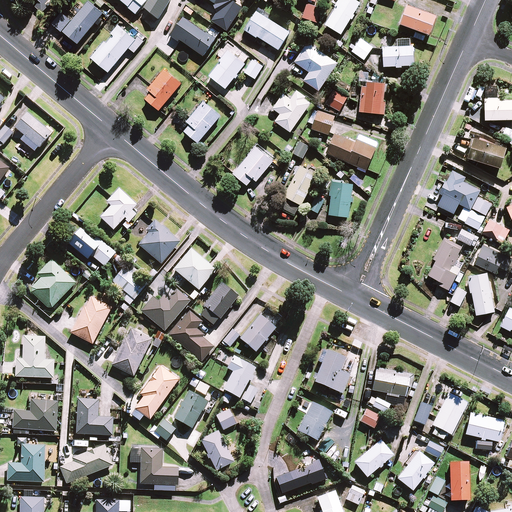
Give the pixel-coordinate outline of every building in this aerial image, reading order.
[(56,3),(52,0),(47,0),(42,6),(37,10),(44,16),(56,3)] [(101,0),(97,0),(94,4),(100,10),(106,4),(101,0)] [(117,0),(137,17),(151,1),(149,0),(117,0)] [(168,0),(153,0),(145,11),(159,21),(173,4),(168,0)] [(205,0),(226,13),(234,0),(205,0)] [(343,0),(326,28),(342,38),(361,7),(350,0),(343,0)] [(321,10),(307,4),(302,18),(316,24),(321,10)] [(80,48),(105,17),(90,5),(65,35),(80,48)] [(431,40),(438,21),(408,11),(402,29),(431,40)] [(259,40),(280,54),(291,36),(258,15),(244,36),(257,43),(259,40)] [(63,35),(72,24),(63,16),(53,27),(63,35)] [(181,43),(205,60),(217,42),(185,19),(171,39),(180,45),(181,43)] [(130,51),(137,43),(119,28),(92,61),(110,76),(130,51)] [(136,56),(145,44),(139,39),(137,43),(130,51),(136,56)] [(362,41),(353,54),(366,63),(375,50),(362,41)] [(320,94),(339,66),(313,48),(306,50),(295,65),(311,76),(305,84),(320,94)] [(415,69),(414,49),(384,51),(385,70),(398,70),(398,71),(403,71),(403,70),(415,69)] [(227,92),(247,68),(229,54),(221,64),(222,65),(211,79),(227,92)] [(257,82),(265,69),(254,62),(246,75),(257,82)] [(161,114),(183,87),(166,73),(149,93),(152,96),(146,103),(161,114)] [(385,105),(387,87),(369,85),(368,91),(364,90),(361,115),(386,118),(387,105),(385,105)] [(217,100),(206,92),(203,96),(213,104),(217,100)] [(276,125),(292,135),(312,106),(306,102),(308,100),(298,93),(292,102),(284,97),(274,112),(282,117),(276,125)] [(328,106),(341,114),(349,100),(335,93),(328,106)] [(486,103),(486,124),(511,123),(511,103),(501,104),(501,102),(486,103)] [(200,147),(222,119),(205,105),(188,126),(191,128),(185,135),(200,147)] [(52,133),(28,113),(15,127),(25,135),(21,140),(35,151),(39,147),(39,148),(52,133)] [(313,132),(330,138),(337,119),(320,113),(313,132)] [(13,133),(5,126),(0,131),(0,141),(3,144),(4,144),(13,133)] [(328,156),(368,173),(369,171),(378,150),(359,142),(358,145),(337,136),(328,156)] [(475,143),(469,164),(501,173),(507,153),(475,143)] [(304,161),(310,149),(301,145),(295,157),(304,161)] [(275,164),(257,149),(234,177),(249,189),(254,183),(257,186),(275,164)] [(7,158),(13,163),(16,158),(11,154),(7,158)] [(16,158),(13,163),(21,169),(25,165),(16,158)] [(0,181),(10,169),(0,161),(0,181)] [(319,178),(302,169),(285,199),(302,209),(309,197),(310,198),(313,192),(312,192),(319,178)] [(364,183),(354,174),(349,179),(359,187),(364,183)] [(351,221),(354,187),(346,187),(346,184),(333,183),(331,199),(333,199),(331,219),(351,221)] [(138,206),(120,189),(108,202),(112,206),(101,218),(115,230),(127,218),(131,222),(138,214),(133,210),(138,206)] [(320,216),(326,202),(318,198),(312,212),(320,216)] [(487,219),(493,207),(480,200),(474,211),(487,219)] [(301,210),(288,203),(284,211),(296,218),(301,210)] [(473,213),(466,226),(480,233),(486,220),(473,213)] [(162,264),(182,242),(169,231),(170,231),(163,224),(162,225),(156,220),(147,231),(150,233),(139,245),(162,264)] [(484,237),(505,247),(511,232),(491,222),(484,237)] [(96,241),(82,229),(69,243),(89,260),(92,256),(106,267),(117,254),(98,238),(96,241)] [(459,242),(472,249),(477,239),(464,232),(459,242)] [(452,274),(463,250),(446,241),(428,278),(438,283),(437,287),(451,294),(459,277),(452,274)] [(508,273),(511,264),(511,260),(485,247),(475,267),(497,277),(500,270),(508,273)] [(218,270),(192,248),(175,270),(200,291),(218,270)] [(31,292),(47,308),(52,307),(76,283),(52,259),(37,274),(41,277),(31,288),(31,292)] [(145,285),(124,268),(113,282),(129,294),(134,299),(145,285)] [(496,315),(488,276),(470,280),(471,284),(469,284),(472,297),(473,296),(478,319),(496,315)] [(207,308),(220,318),(222,319),(240,296),(224,283),(205,306),(207,308)] [(192,301),(178,289),(170,299),(165,295),(160,301),(154,297),(142,312),(165,332),(192,301)] [(462,309),(468,295),(459,290),(452,304),(462,309)] [(130,304),(134,299),(129,294),(124,300),(130,304)] [(111,307),(91,297),(85,307),(84,306),(71,332),(92,344),(111,307)] [(214,325),(220,318),(207,308),(202,315),(214,325)] [(204,321),(191,311),(183,320),(182,319),(169,334),(202,362),(215,347),(204,337),(206,335),(198,329),(204,321)] [(511,311),(502,329),(511,334),(511,333),(511,311)] [(278,328),(262,314),(241,339),(258,352),(278,328)] [(152,340),(131,329),(126,338),(125,337),(121,346),(111,365),(134,376),(152,340)] [(241,336),(234,330),(224,341),(231,347),(241,336)] [(155,338),(161,341),(165,334),(158,331),(154,338),(155,338)] [(27,336),(24,336),(23,359),(16,359),(15,377),(54,378),(54,363),(54,360),(45,359),(45,336),(27,336)] [(161,341),(155,338),(152,345),(158,348),(161,341)] [(347,357),(328,349),(314,381),(333,389),(341,370),(347,357)] [(249,380),(251,381),(254,376),(252,375),(256,368),(234,356),(227,368),(233,371),(223,389),(239,398),(249,380)] [(179,379),(160,366),(140,394),(143,396),(134,408),(150,419),(179,379)] [(406,396),(408,386),(410,374),(378,367),(373,390),(387,393),(387,395),(398,397),(399,395),(406,396)] [(341,370),(333,389),(343,393),(351,374),(341,370)] [(189,385),(195,388),(199,381),(193,378),(189,385)] [(209,386),(199,381),(195,389),(205,394),(209,386)] [(242,399),(250,403),(258,390),(249,385),(242,399)] [(208,402),(189,390),(182,401),(181,400),(179,404),(180,405),(173,417),(192,428),(202,410),(203,411),(208,402)] [(468,402),(449,392),(432,425),(436,427),(447,432),(452,435),(468,402)] [(398,397),(387,395),(386,402),(389,403),(388,404),(403,407),(406,396),(399,395),(398,397)] [(386,402),(377,397),(373,406),(384,412),(388,404),(389,403),(386,402)] [(79,398),(78,398),(76,434),(112,435),(113,419),(113,417),(98,416),(99,399),(95,399),(79,398)] [(14,410),(13,428),(56,431),(58,401),(31,399),(30,411),(14,410)] [(333,412),(313,401),(298,430),(318,440),(333,412)] [(432,406),(422,402),(415,420),(425,424),(432,406)] [(236,423),(229,409),(216,415),(223,430),(236,423)] [(381,415),(367,409),(360,421),(374,428),(381,415)] [(505,420),(471,412),(466,434),(481,438),(481,439),(486,440),(486,439),(500,442),(505,420)] [(175,428),(164,419),(154,431),(166,441),(175,428)] [(447,432),(436,427),(432,433),(444,439),(447,432)] [(234,461),(218,430),(200,439),(208,454),(206,454),(208,458),(210,458),(216,470),(234,461)] [(334,442),(327,436),(317,447),(324,453),(334,442)] [(380,467),(381,468),(384,465),(383,464),(394,455),(381,439),(354,462),(367,477),(380,467)] [(477,440),(476,448),(492,450),(493,442),(477,440)] [(444,448),(430,441),(425,450),(439,458),(444,448)] [(46,445),(22,444),(21,463),(8,462),(7,480),(44,482),(46,445)] [(113,465),(104,444),(72,457),(74,461),(59,466),(66,484),(113,465)] [(130,462),(141,463),(141,448),(131,448),(130,462)] [(141,463),(140,483),(178,485),(178,467),(162,467),(163,448),(141,448),(141,463)] [(435,463),(419,451),(397,478),(413,491),(423,478),(424,479),(428,474),(427,473),(435,463)] [(295,487),(295,488),(311,483),(311,484),(326,479),(319,460),(312,462),(312,464),(289,472),(290,474),(295,487)] [(452,502),(472,501),(470,462),(451,463),(452,502)] [(295,487),(290,474),(283,477),(288,490),(295,487)] [(347,499),(359,505),(365,490),(353,485),(347,499)] [(343,511),(336,490),(317,497),(323,511),(322,511),(343,511)] [(43,511),(44,497),(20,496),(19,511),(43,511)] [(444,511),(449,504),(435,496),(429,507),(431,509),(437,511),(444,511)] [(119,511),(120,500),(96,499),(95,511),(119,511)]
